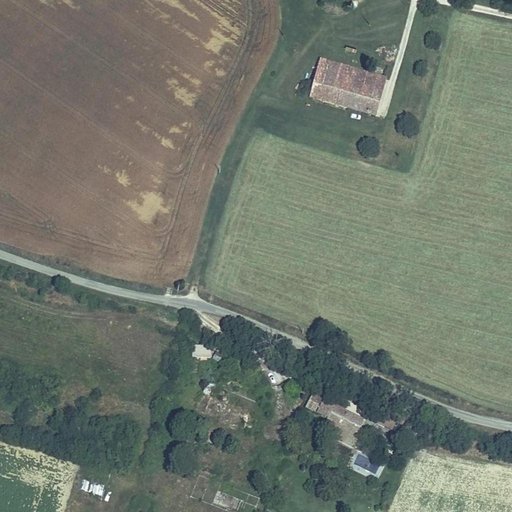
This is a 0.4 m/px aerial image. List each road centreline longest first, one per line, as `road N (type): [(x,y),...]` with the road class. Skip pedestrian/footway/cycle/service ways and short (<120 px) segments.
road 1 (unclassified): [(0,254),(116,291),(218,311),(420,404),(511,427)]
road 2 (track): [(191,304),(202,253),(287,57),(292,0)]
road 3 (track): [(393,0),(287,57)]
